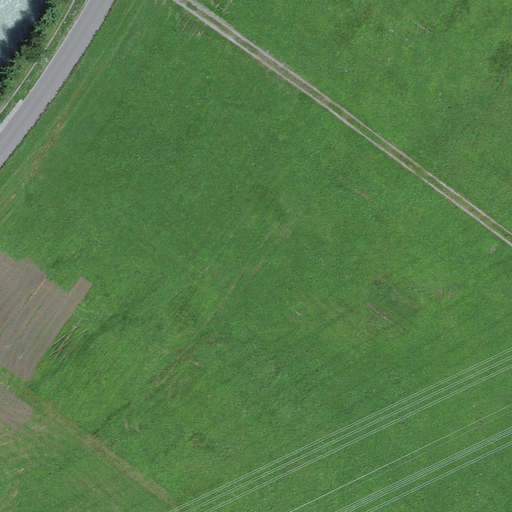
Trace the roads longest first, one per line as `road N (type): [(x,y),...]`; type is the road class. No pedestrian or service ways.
road 1 (track): [(187,0),(511,240)]
road 2 (unclassified): [(0,151),(97,0)]
